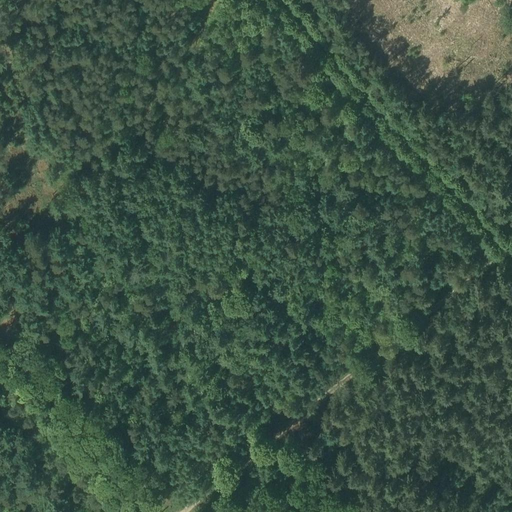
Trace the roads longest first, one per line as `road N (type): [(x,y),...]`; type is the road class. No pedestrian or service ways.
road 1 (track): [(182,511),(511,247)]
road 2 (track): [(283,0),(511,252)]
